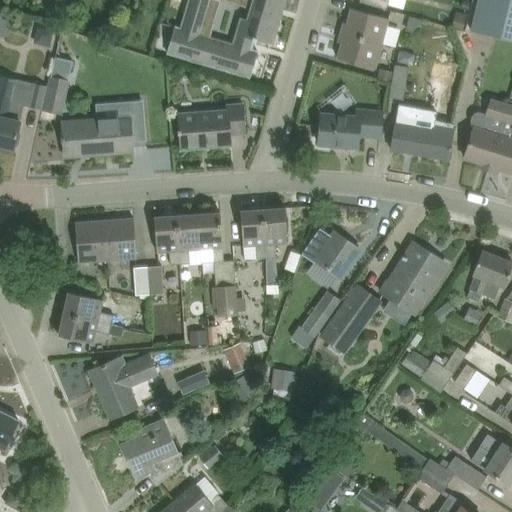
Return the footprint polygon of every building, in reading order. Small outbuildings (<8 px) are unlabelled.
[(187,0),(180,27),(175,25),(167,52),(251,77),(258,51),(251,49),(253,43),(254,39),(272,44),(281,15),(283,10),(285,0),(187,0)] [(387,9),(387,7),(389,0),(360,0),(360,2),(387,9)] [(511,0),(477,0),(471,28),(511,38),(511,0)] [(382,43),(389,18),(352,8),(345,33),(382,43)] [(468,14),(457,11),(452,26),(464,30),(468,14)] [(406,29),(412,31),(425,22),(425,20),(410,16),(406,29)] [(382,43),(345,33),(338,58),(376,68),(382,43)] [(408,66),(394,64),(389,97),(403,99),(408,66)] [(447,66),(436,111),(399,104),(391,150),(448,159),(450,150),(452,150),(453,147),(450,146),(454,124),(449,122),(462,69),(447,66)] [(391,80),(393,70),(380,67),(377,77),(391,80)] [(0,144),(14,148),(24,105),(44,109),(49,86),(1,75),(0,79),(0,144)] [(61,113),(69,80),(51,76),(49,86),(44,109),(61,113)] [(490,165),(508,102),(491,97),(486,113),(482,112),(479,112),(475,113),(473,116),(471,120),(472,122),(472,124),(473,126),(474,127),(465,158),(490,165)] [(490,165),(490,166),(511,172),(511,103),(508,102),(490,165)] [(243,104),(229,105),(229,109),(179,112),(180,129),(178,129),(178,133),(180,133),(181,148),(232,144),(231,134),(246,133),(243,104)] [(382,137),(384,113),(360,111),(359,117),(321,114),(319,144),(358,147),(359,136),(382,137)] [(91,155),(133,152),(131,117),(63,123),(64,137),(61,137),(62,141),(64,141),(65,153),(91,151),(91,155)] [(267,257),(268,281),(278,281),(276,242),(288,242),(286,207),(263,209),(267,257)] [(267,257),(263,209),(241,210),(244,245),(256,244),(256,258),(267,257)] [(199,213),(201,249),(214,248),(214,261),(224,260),(221,212),(199,213)] [(201,249),(199,213),(177,215),(180,263),(189,263),(189,250),(201,249)] [(180,263),(177,215),(155,217),(157,252),(170,251),(170,264),(180,263)] [(137,258),(135,218),(105,220),(108,260),(137,258)] [(76,222),(79,262),(108,260),(105,220),(76,222)] [(303,252),(314,260),(340,278),(361,249),(335,231),(331,235),(321,227),(303,252)] [(388,280),(381,291),(415,313),(447,263),(421,247),(412,261),(403,255),(402,257),(404,258),(390,281),(388,280)] [(495,299),(499,287),(504,289),(511,266),(511,261),(482,250),(473,275),(477,277),(469,297),(479,301),(482,295),(485,296),(485,295),(495,299)] [(162,265),(148,266),(150,293),(164,292),(162,265)] [(137,294),(150,293),(148,266),(135,267),(137,294)] [(216,286),(218,316),(237,315),(235,284),(216,286)] [(358,285),(323,333),(346,350),(380,302),(358,285)] [(301,327),(315,337),(341,300),(327,290),(301,327)] [(69,291),(64,313),(125,327),(131,328),(133,319),(100,311),(103,299),(69,291)] [(511,321),(511,300),(505,298),(498,316),(511,321)] [(442,323),(451,316),(443,306),(434,313),(442,323)] [(125,327),(64,313),(59,335),(94,343),(97,330),(122,337),(125,327)] [(192,334),(192,344),(208,343),(207,333),(192,334)] [(253,342),(256,353),(268,350),(265,338),(253,342)] [(479,341),(468,360),(495,376),(506,357),(479,341)] [(250,366),(240,342),(223,349),(233,373),(250,366)] [(449,358),(444,366),(453,372),(467,352),(457,346),(449,358)] [(421,378),(441,391),(453,372),(444,366),(434,359),(433,362),(412,348),(402,363),(422,376),(421,378)] [(126,362),(123,356),(90,370),(111,418),(139,406),(128,382),(157,369),(150,351),(126,362)] [(477,370),(467,363),(454,381),(464,388),(477,370)] [(242,405),(261,395),(252,380),(258,377),(254,370),(230,383),(242,405)] [(295,377),(274,374),(272,388),(293,391),(295,377)] [(499,385),(511,393),(511,381),(504,376),(499,385)] [(492,382),(481,392),(490,401),(501,391),(492,382)] [(412,402),(415,397),(414,391),(408,388),(403,389),(400,394),(401,400),(406,403),(412,402)] [(511,394),(505,405),(501,403),(495,412),(511,423),(511,394)] [(323,404),(316,414),(326,421),(333,411),(323,404)] [(0,446),(4,448),(19,419),(18,419),(17,419),(0,410),(0,446)] [(350,478),(355,471),(358,467),(345,458),(353,447),(351,446),(354,441),(356,443),(358,440),(365,429),(420,467),(426,457),(372,420),(373,419),(363,413),(349,434),(333,455),(328,462),(350,478)] [(133,431),(135,437),(121,443),(137,479),(157,470),(164,478),(156,484),(157,485),(183,464),(164,418),(133,431)] [(511,478),(511,447),(503,442),(502,442),(488,433),(472,458),(508,484),(511,478)] [(211,450),(201,458),(209,467),(219,459),(211,450)] [(447,469),(454,474),(455,473),(479,489),(487,476),(456,455),(447,468),(447,469)] [(431,457),(419,476),(442,492),(454,474),(447,469),(447,468),(431,457)] [(328,466),(306,497),(321,508),(343,477),(328,466)] [(222,511),(228,505),(222,500),(203,477),(161,511),(222,511)] [(471,511),(463,507),(462,506),(465,502),(450,493),(437,511),(471,511)] [(20,511),(25,500),(13,495),(8,506),(20,511)] [(376,511),(384,511),(390,505),(376,495),(369,506),(376,511)] [(403,511),(398,508),(391,503),(390,505),(384,511),(403,511)]
